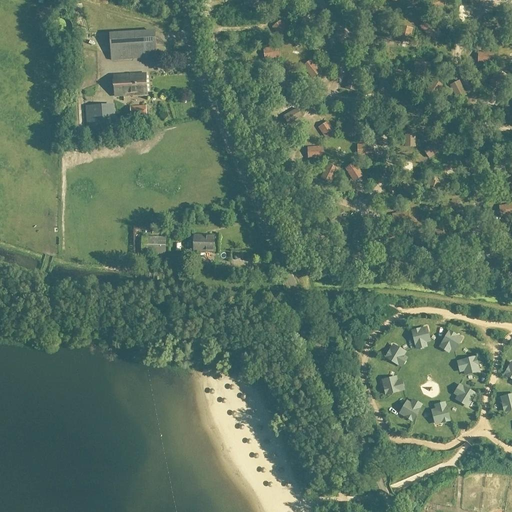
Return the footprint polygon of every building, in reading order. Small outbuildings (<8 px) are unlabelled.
[(437,0),(433,0),(426,2),(428,12),(440,9),(437,0)] [(396,21),(393,12),(381,15),(384,25),(396,21)] [(435,28),(427,20),(420,27),(429,36),(435,28)] [(302,22),(298,33),(307,37),(312,26),(302,22)] [(289,34),(282,24),(274,31),(281,40),(289,34)] [(411,30),(402,27),(399,39),(409,41),(411,30)] [(492,36),(498,47),(507,42),(501,31),(492,36)] [(111,61),(156,58),(155,33),(110,36),(111,61)] [(314,53),(326,52),(325,42),(313,44),(314,53)] [(278,48),(266,50),(267,60),(279,58),(278,48)] [(481,64),(493,64),(493,54),(481,54),(481,64)] [(302,68),(310,77),(318,71),(310,61),(302,68)] [(417,64),(417,74),(430,74),(430,64),(417,64)] [(284,65),(279,76),(289,80),(293,68),(284,65)] [(506,76),(498,71),(491,82),(500,87),(506,76)] [(147,95),(146,75),(114,77),(115,97),(147,95)] [(348,78),(345,90),(355,92),(358,80),(348,78)] [(435,97),(442,87),(434,81),(427,92),(435,97)] [(464,93),(459,82),(450,87),(455,98),(464,93)] [(109,130),(107,105),(86,107),(87,131),(109,130)] [(146,115),(145,107),(130,108),(130,116),(146,115)] [(296,110),(286,116),(291,125),(301,119),(296,110)] [(349,124),(344,135),(353,139),(358,128),(349,124)] [(335,135),(329,125),(320,130),(327,141),(335,135)] [(405,136),(405,148),(415,148),(415,136),(405,136)] [(434,145),(423,152),(429,160),(439,153),(434,145)] [(358,156),(370,156),(370,146),(358,146),(358,156)] [(323,148),(311,149),(311,159),(324,158),(323,148)] [(467,165),(473,175),(482,170),(475,160),(467,165)] [(346,169),(352,180),(361,174),(354,164),(346,169)] [(328,165),(322,176),(331,180),(337,170),(328,165)] [(429,184),(426,196),(435,199),(439,187),(429,184)] [(417,197),(409,188),(402,195),(410,204),(417,197)] [(443,215),(455,213),(453,203),(441,205),(443,215)] [(511,206),(502,208),(504,218),(511,216),(511,206)] [(340,209),(330,217),(336,225),(346,218),(340,209)] [(408,212),(396,215),(398,225),(410,222),(408,212)] [(433,230),(441,239),(449,232),(441,223),(433,230)] [(355,226),(352,238),(362,240),(364,228),(355,226)] [(415,228),(411,240),(421,243),(425,231),(415,228)] [(214,253),(215,236),(194,236),(193,252),(214,253)] [(141,254),(165,255),(165,239),(141,238),(141,254)] [(482,241),(484,253),(494,251),(491,239),(482,241)] [(425,344),(429,343),(427,332),(421,334),(420,330),(412,332),(416,350),(426,347),(425,344)] [(451,350),(454,352),(459,343),(454,340),(456,337),(449,333),(440,348),(449,354),(451,350)] [(403,357),(405,354),(396,348),(393,353),(390,352),(386,359),(401,368),(406,359),(403,357)] [(464,372),(465,376),(475,373),(474,368),(477,367),(475,359),(458,363),(460,373),(464,372)] [(397,382),(396,378),(386,381),(387,387),(384,388),(386,396),(403,391),(401,381),(397,382)] [(458,397),(456,401),(465,406),(468,401),(471,403),(475,396),(460,386),(454,395),(458,397)] [(511,396),(504,398),(506,404),(502,405),(504,413),(511,410),(511,396)] [(410,405),(407,403),(402,412),(407,415),(405,418),(412,422),(421,406),(412,401),(410,405)] [(436,411),(432,412),(434,422),(440,420),(441,424),(449,422),(445,404),(435,407),(436,411)]
